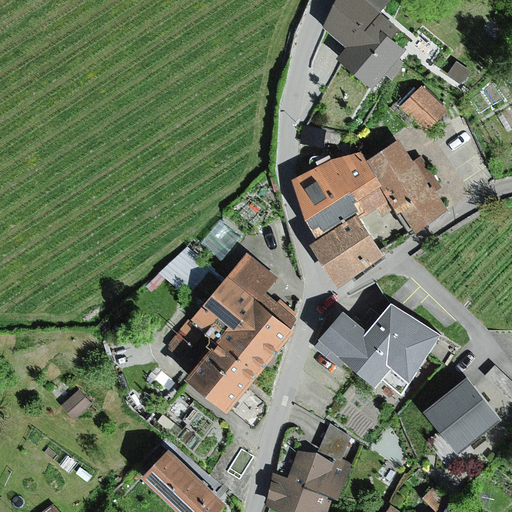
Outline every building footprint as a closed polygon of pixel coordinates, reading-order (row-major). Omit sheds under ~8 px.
[(333,0),(321,27),(342,45),(378,12),(364,0),(333,0)] [(364,0),(378,12),(389,0),(364,0)] [(396,28),(378,12),(342,45),(331,57),(369,86),(382,71),(389,80),(403,62),(396,58),(403,49),(387,37),(396,28)] [(447,82),(469,91),(477,72),(455,63),(447,82)] [(446,109),(420,85),(400,106),(426,130),(446,109)] [(340,133),(303,125),(300,143),(338,149),(340,133)] [(396,135),(359,159),(369,174),(382,194),(359,209),(368,224),(391,209),(393,212),(397,210),(410,230),(444,209),(396,135)] [(288,179),(302,216),(369,174),(359,159),(354,152),(328,158),(288,179)] [(302,216),(315,237),(353,213),(359,209),(382,194),(369,174),(302,216)] [(379,253),(353,213),(315,237),(307,243),(332,283),(379,253)] [(186,248),(159,273),(187,295),(213,266),(186,248)] [(223,409),(290,329),(256,301),(275,278),(243,251),(187,318),(202,330),(212,339),(182,375),(223,409)] [(399,393),(437,333),(388,302),(373,319),(363,330),(350,320),(338,310),(316,337),(319,339),(312,347),(340,368),(345,362),(372,386),(380,377),(399,393)] [(202,330),(187,318),(166,346),(180,357),(202,330)] [(511,382),(494,365),(483,376),(511,403),(511,382)] [(465,376),(421,410),(456,454),(499,420),(465,376)] [(73,420),(91,404),(78,390),(60,406),(73,420)] [(329,423),(316,452),(337,464),(350,436),(329,423)] [(138,475),(175,511),(210,511),(221,502),(165,447),(138,475)] [(316,452),(294,451),(287,477),(271,472),(263,505),(282,511),(324,511),(330,495),(336,498),(349,471),(337,464),(316,452)] [(420,469),(407,481),(433,508),(446,497),(420,469)] [(474,511),(449,498),(440,511),(474,511)]
